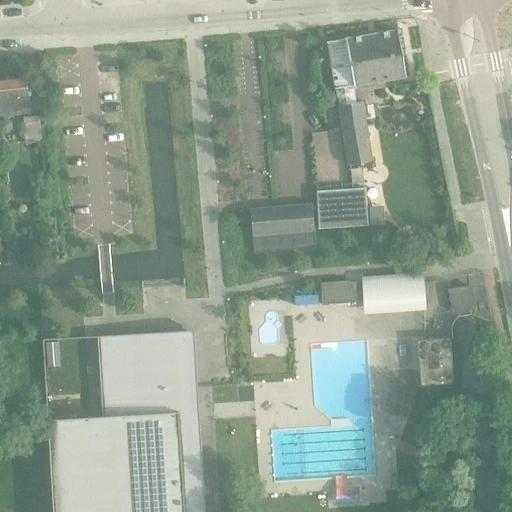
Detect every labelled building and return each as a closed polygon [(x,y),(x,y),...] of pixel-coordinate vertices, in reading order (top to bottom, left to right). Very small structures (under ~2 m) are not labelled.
[(406,78),(398,31),(327,43),(335,90),(406,78)] [(0,116),(30,114),(27,80),(0,82),(0,116)] [(372,162),(362,102),(338,106),(348,166),(372,162)] [(41,142),(39,117),(24,118),(26,144),(41,142)] [(367,226),(366,195),(366,189),(316,193),(319,230),(367,226)] [(254,210),(250,210),(252,235),(253,238),(254,254),(315,249),(314,230),(312,205),(254,210)] [(423,309),(421,275),(364,279),(366,302),(398,300),(399,311),(423,309)] [(356,303),(351,287),(349,282),(320,284),(322,305),(356,303)] [(474,308),(470,287),(449,291),(453,312),(474,308)] [(102,417),(47,421),(52,511),(205,511),(194,331),(139,334),(97,337),(102,417)] [(453,384),(450,338),(417,341),(420,387),(453,384)] [(59,343),(47,344),(48,367),(60,367),(59,343)] [(448,462),(426,452),(422,461),(445,471),(448,462)]
